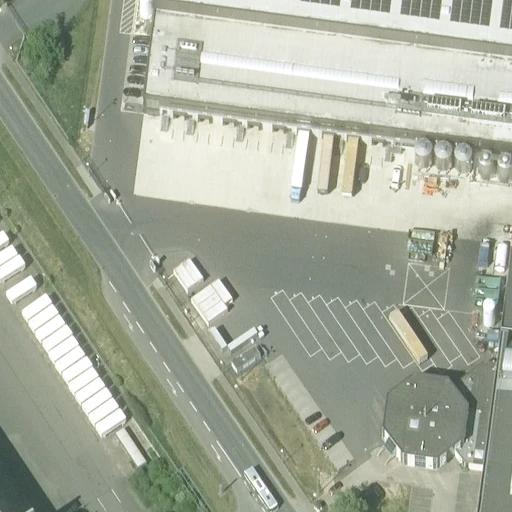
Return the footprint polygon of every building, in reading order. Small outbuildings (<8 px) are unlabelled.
[(511,77),(511,0),(158,0),(154,31),(511,77)] [(511,77),(154,31),(143,117),(511,164),(511,77)] [(511,511),(511,250),(496,370),(483,474),(477,511),(511,511)] [(254,351),(231,367),(237,375),(260,359),(254,351)] [(413,386),(386,407),(382,441),(403,468),(437,473),(455,459),(464,471),(483,474),(496,370),(483,369),(450,395),(448,391),(413,386)] [(83,407),(83,423),(115,423),(115,407),(83,407)] [(146,464),(123,429),(113,435),(137,470),(146,464)] [(334,504),(340,511),(391,511),(365,479),(334,504)]
